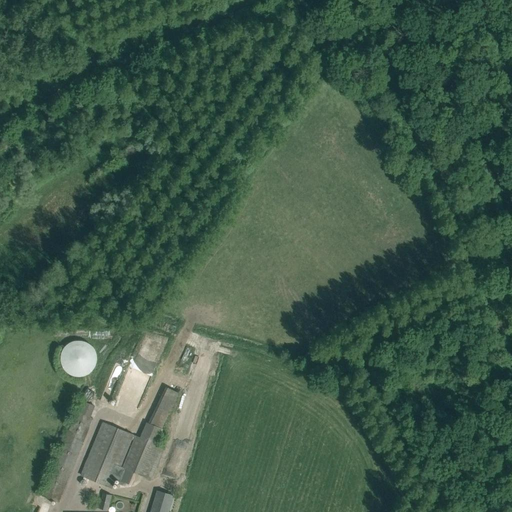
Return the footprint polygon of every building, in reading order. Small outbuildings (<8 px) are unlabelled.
[(61,375),(93,375),(94,341),(62,341),(61,375)] [(179,372),(175,384),(190,389),(194,376),(179,372)] [(160,446),(156,444),(163,428),(161,428),(179,393),(166,386),(148,422),(147,421),(140,438),(103,422),(81,475),(111,488),(132,437),(135,439),(123,467),(147,477),(160,446)] [(93,418),(90,417),(95,406),(82,400),(43,496),(59,502),(93,418)] [(168,511),(173,495),(158,491),(151,511),(168,511)] [(112,495),(103,493),(99,509),(108,511),(112,495)]
